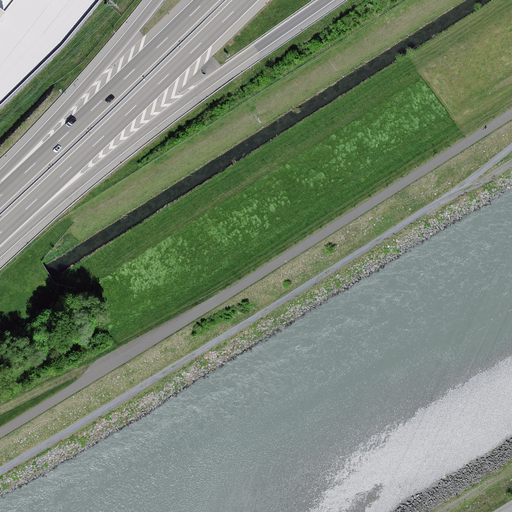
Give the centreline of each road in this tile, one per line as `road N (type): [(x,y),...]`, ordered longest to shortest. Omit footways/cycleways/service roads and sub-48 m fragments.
road 1 (track): [(0,472),(377,241),(511,148)]
road 2 (track): [(511,113),(0,435)]
road 3 (motorway): [(0,253),(100,165),(329,0)]
road 4 (motorway): [(0,234),(246,0)]
road 5 (motorway): [(205,0),(0,190)]
road 6 (motorway): [(155,0),(51,124),(0,171)]
